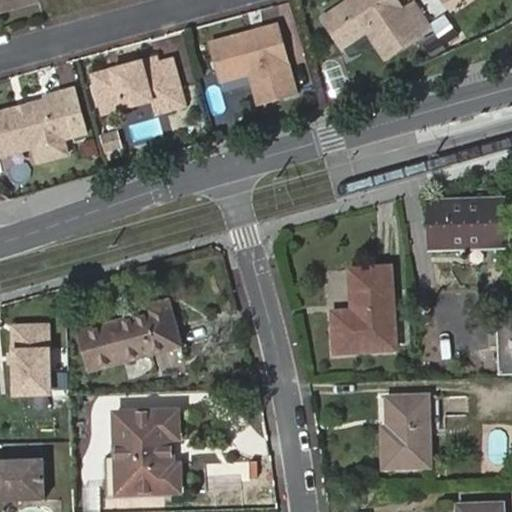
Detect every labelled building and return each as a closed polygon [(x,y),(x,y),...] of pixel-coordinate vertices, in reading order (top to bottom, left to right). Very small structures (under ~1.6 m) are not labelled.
[(0,0),(0,10),(29,3),(27,0),(0,0)] [(394,0),(348,0),(320,18),(340,49),(365,31),(384,59),(419,36),(401,10),(394,0)] [(433,27),(415,1),(401,10),(419,36),(433,27)] [(435,26),(445,44),(460,36),(450,18),(435,26)] [(241,35),(211,43),(219,75),(242,69),(252,74),(260,105),(297,95),(278,25),(259,30),(255,36),(248,38),(241,35)] [(152,95),(179,87),(172,60),(158,64),(156,58),(121,68),(122,72),(113,74),(112,70),(93,76),(103,110),(152,95)] [(242,69),(219,75),(224,93),(254,85),(252,74),(242,69)] [(152,95),(156,108),(183,101),(179,87),(152,95)] [(25,106),(0,112),(0,156),(73,137),(61,92),(24,102),(25,106)] [(157,117),(129,125),(133,140),(161,133),(157,117)] [(118,146),(115,134),(102,138),(105,149),(118,146)] [(432,246),(497,243),(496,200),(430,204),(432,246)] [(330,314),(332,354),(389,351),(385,270),(350,272),(352,312),(330,314)] [(75,332),(86,372),(177,346),(164,300),(142,307),(143,312),(75,332)] [(511,313),(496,314),(499,377),(511,376),(511,313)] [(51,325),(17,325),(16,391),(50,392),(51,325)] [(380,430),(381,468),(425,467),(423,401),(385,401),(385,430),(380,430)] [(114,413),(116,459),(117,491),(178,490),(177,461),(171,461),(170,435),(176,436),(175,411),(114,413)] [(0,443),(0,454),(42,456),(42,444),(0,443)] [(44,459),(0,460),(0,499),(45,498),(44,459)] [(117,491),(116,459),(103,460),(104,491),(117,491)]
